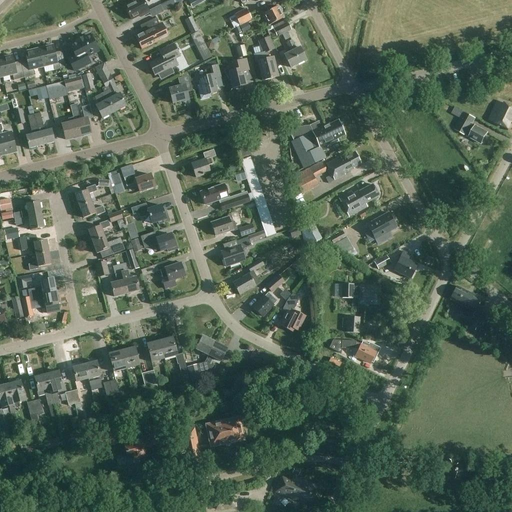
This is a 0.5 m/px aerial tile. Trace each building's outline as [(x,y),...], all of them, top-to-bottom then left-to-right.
[(140,17),(148,13),(142,0),(136,0),(124,7),(131,19),(139,15),(140,17)] [(151,10),(154,17),(172,7),(171,7),(168,1),(151,10)] [(263,14),(269,25),(283,17),(280,12),(281,11),(280,8),(278,8),(277,6),(263,14)] [(240,25),(251,20),(245,9),(234,15),(240,25)] [(156,42),(154,39),(166,33),(161,24),(159,25),(159,24),(156,18),(140,26),(143,32),(135,36),(141,49),(156,42)] [(240,26),(239,26),(242,32),(242,33),(250,29),(247,22),(240,26)] [(273,29),(277,37),(291,30),(287,22),(273,29)] [(189,30),(191,35),(198,31),(196,26),(189,30)] [(233,29),(236,35),(241,33),(238,26),(233,29)] [(198,31),(191,35),(195,43),(202,40),(198,31)] [(86,56),(97,50),(90,36),(84,39),(83,38),(76,42),(77,43),(70,46),(75,55),(68,59),(74,71),(90,63),(86,56)] [(255,62),(257,62),(262,82),(277,77),(272,58),(270,58),(267,51),(274,49),(269,38),(258,41),(263,53),(253,55),(255,62)] [(290,68),(305,60),(299,48),(296,49),(291,40),(286,43),(290,52),(284,56),(290,68)] [(158,74),(161,78),(173,72),(171,69),(178,65),(175,59),(180,56),(174,44),(159,51),(162,57),(149,63),(155,75),(158,74)] [(52,45),(38,49),(43,67),(53,65),(54,70),(65,68),(61,51),(54,53),(52,45)] [(235,48),(238,58),(247,56),(244,45),(235,48)] [(26,60),(20,62),(24,78),(35,75),(33,70),(43,67),(38,49),(24,52),(26,60)] [(11,55),(0,58),(0,69),(2,77),(12,75),(13,81),(24,78),(20,62),(13,63),(11,55)] [(224,72),(229,81),(229,80),(231,80),(233,88),(236,88),(237,89),(238,89),(240,89),(241,88),(242,86),(245,85),(242,72),(248,71),(245,60),(232,63),(233,67),(224,72)] [(94,68),(104,87),(102,88),(104,93),(114,112),(126,106),(120,94),(119,93),(114,85),(115,85),(110,75),(104,63),(94,68)] [(198,86),(201,100),(211,97),(210,95),(217,93),(214,79),(220,77),(218,65),(205,68),(207,76),(199,78),(201,86),(198,86)] [(82,76),(86,92),(94,89),(90,74),(82,76)] [(119,83),(126,81),(124,74),(118,76),(119,83)] [(186,90),(191,88),(188,76),(178,78),(180,86),(169,89),(173,104),(188,100),(186,90)] [(63,81),(66,92),(78,89),(77,85),(82,84),(80,77),(63,81)] [(35,88),(34,81),(26,83),(27,90),(35,88)] [(48,98),(45,87),(36,90),(38,101),(48,98)] [(114,112),(104,93),(93,99),(97,106),(96,106),(102,118),(114,112)] [(511,122),(511,108),(497,102),(489,121),(507,128),(510,122),(511,122)] [(55,121),(61,119),(58,104),(52,106),(55,121)] [(75,104),(70,106),(73,118),(78,136),(90,133),(87,119),(80,120),(77,110),(75,104)] [(13,111),(17,125),(24,123),(21,110),(13,111)] [(456,130),(481,144),(487,133),(472,124),(475,118),(465,113),(456,130)] [(33,115),(35,120),(41,146),(54,142),(51,129),(44,131),(40,114),(33,115)] [(29,149),(41,146),(35,120),(33,115),(29,117),(27,117),(32,134),(25,136),(29,149)] [(65,140),(77,136),(78,136),(73,118),(67,119),(68,120),(60,122),(65,140)] [(318,121),(309,125),(312,131),(319,146),(320,146),(322,149),(338,142),(336,138),(344,135),(343,131),(344,129),(341,123),(339,122),(338,121),(329,125),(328,123),(321,127),(318,121)] [(0,124),(0,144),(3,156),(16,153),(10,133),(2,135),(1,132),(3,132),(1,125),(0,124)] [(238,148),(241,158),(250,155),(247,145),(238,148)] [(207,166),(212,164),(213,164),(211,158),(215,157),(213,150),(203,153),(205,160),(190,164),(195,178),(209,173),(207,166)] [(360,164),(354,152),(341,159),(340,157),(326,165),(334,180),(344,175),(344,174),(353,169),(353,168),(360,164)] [(240,160),(242,166),(252,163),(250,157),(240,160)] [(314,177),(326,170),(321,161),(292,177),(301,193),(317,184),(314,177)] [(242,166),(244,172),(254,169),(252,163),(242,166)] [(244,172),(246,178),(256,175),(254,169),(244,172)] [(107,175),(111,187),(122,184),(119,174),(117,175),(116,172),(107,175)] [(154,187),(150,174),(135,179),(134,174),(124,177),(126,186),(136,183),(139,191),(154,187)] [(246,178),(248,184),(258,181),(256,175),(246,178)] [(248,184),(250,190),(260,186),(258,181),(248,184)] [(94,209),(89,194),(97,191),(95,185),(86,188),(87,190),(75,194),(83,218),(96,213),(96,215),(105,212),(103,206),(94,209)] [(204,205),(205,204),(207,206),(210,205),(210,203),(227,197),(225,193),(227,192),(228,190),(226,186),(225,185),(223,186),(223,185),(216,188),(216,187),(200,192),(204,205)] [(379,196),(372,185),(359,192),(358,191),(353,194),(351,192),(338,199),(348,217),(367,207),(365,204),(379,196)] [(250,190),(252,196),(262,192),(260,186),(250,190)] [(252,196),(254,202),(264,198),(262,192),(252,196)] [(228,201),(231,208),(249,202),(246,195),(228,201)] [(4,211),(15,209),(13,198),(1,201),(4,211)] [(254,202),(256,208),(266,204),(264,198),(254,202)] [(302,198),(295,201),(299,210),(306,206),(302,198)] [(25,204),(27,211),(13,213),(14,219),(41,214),(38,201),(25,204)] [(145,204),(131,209),(133,215),(138,213),(139,217),(148,214),(151,223),(157,221),(159,226),(169,223),(166,213),(163,213),(161,205),(147,210),(145,204)] [(256,208),(258,214),(268,210),(266,204),(256,208)] [(258,214),(260,219),(270,216),(268,210),(258,214)] [(110,223),(122,219),(119,211),(107,216),(110,223)] [(367,225),(375,240),(376,240),(379,245),(388,239),(385,234),(396,228),(388,213),(367,225)] [(41,214),(14,219),(15,225),(23,224),(23,220),(28,219),(30,230),(43,227),(41,214)] [(227,216),(228,218),(210,223),(215,236),(232,231),(232,232),(236,230),(234,222),(233,222),(230,215),(227,216)] [(260,219),(262,225),(272,222),(270,216),(260,219)] [(310,219),(299,225),(304,247),(310,244),(320,239),(310,219)] [(88,230),(92,242),(105,237),(102,230),(110,227),(108,220),(99,224),(100,225),(88,230)] [(262,225),(264,231),(274,228),(272,222),(262,225)] [(238,229),(241,237),(254,232),(251,224),(238,229)] [(126,229),(130,240),(137,237),(133,226),(126,229)] [(4,230),(6,240),(18,237),(16,228),(4,230)] [(264,231),(266,238),(276,234),(274,228),(264,231)] [(346,253),(353,249),(346,237),(342,231),(330,237),(330,238),(326,240),(328,244),(332,242),(334,246),(346,253)] [(142,244),(148,242),(150,247),(158,244),(160,251),(167,249),(168,252),(178,249),(175,239),(172,240),(170,234),(156,238),(154,232),(140,237),(142,244)] [(32,255),(35,255),(48,252),(46,240),(36,241),(35,235),(19,238),(19,239),(21,251),(31,249),(32,255)] [(97,254),(99,253),(101,259),(113,255),(124,250),(120,238),(107,243),(105,237),(92,242),(97,254)] [(220,252),(225,267),(244,260),(241,249),(250,246),(247,237),(236,241),(237,246),(220,252)] [(125,252),(131,270),(138,268),(132,250),(125,252)] [(271,255),(276,261),(281,256),(276,250),(271,255)] [(48,252),(35,255),(37,262),(28,264),(29,271),(38,269),(38,267),(51,265),(48,252)] [(393,270),(410,278),(416,265),(407,260),(409,255),(402,252),(393,270)] [(374,262),(379,270),(391,263),(386,255),(374,262)] [(253,271),(263,265),(260,260),(247,267),(250,273),(232,283),(239,295),(255,286),(254,286),(260,283),(253,271)] [(94,265),(98,278),(109,275),(105,261),(94,265)] [(304,266),(297,261),(292,266),(299,272),(304,266)] [(119,265),(121,273),(123,281),(126,293),(138,290),(135,277),(129,279),(125,263),(119,265)] [(164,269),(164,270),(161,271),(163,278),(161,279),(165,290),(176,286),(174,280),(184,276),(180,263),(164,269)] [(126,293),(123,281),(121,273),(119,265),(113,267),(117,282),(110,284),(113,297),(126,293)] [(145,275),(158,271),(156,265),(140,270),(142,276),(145,275)] [(278,276),(266,286),(271,292),(283,282),(278,276)] [(17,278),(19,289),(26,288),(24,277),(17,278)] [(21,291),(23,298),(29,297),(29,296),(56,291),(53,278),(40,281),(41,287),(36,288),(28,290),(21,291)] [(341,298),(358,299),(358,304),(378,305),(379,287),(358,286),(358,287),(354,287),(354,284),(342,284),(341,298)] [(462,305),(459,310),(461,315),(471,319),(481,298),(458,287),(451,300),(462,305)] [(56,291),(29,296),(29,297),(23,298),(21,298),(24,312),(32,311),(31,302),(44,300),(47,314),(59,311),(56,291)] [(276,301),(268,293),(264,297),(263,296),(252,307),(262,317),(273,305),(276,301)] [(292,332),(294,329),(297,331),(305,316),(293,310),(300,297),(292,293),(287,300),(282,310),(286,312),(280,325),(292,332)] [(11,299),(16,319),(23,317),(18,297),(11,299)] [(472,328),(479,332),(486,318),(479,314),(472,328)] [(346,333),(359,334),(360,317),(347,317),(346,333)] [(195,349),(207,356),(214,342),(201,336),(195,349)] [(172,337),(160,341),(164,359),(176,356),(181,376),(187,375),(188,375),(182,354),(177,355),(172,337)] [(341,354),(341,349),(355,349),(358,350),(361,345),(355,342),(341,341),(333,340),(329,348),(341,354)] [(151,362),(164,359),(160,341),(146,344),(151,362)] [(214,342),(207,356),(213,359),(220,362),(226,349),(214,342)] [(362,342),(361,345),(358,350),(355,356),(369,364),(375,352),(366,348),(368,345),(362,342)] [(134,347),(121,351),(126,368),(139,365),(134,347)] [(126,368),(121,351),(109,354),(113,372),(126,368)] [(204,362),(197,364),(187,367),(192,383),(201,381),(200,373),(210,370),(213,365),(210,364),(213,359),(207,356),(204,362)] [(88,379),(90,387),(101,385),(100,379),(102,379),(101,375),(100,375),(96,361),(84,364),(88,379)] [(76,382),(88,379),(84,364),(72,367),(76,382)] [(46,374),(54,404),(59,403),(57,393),(65,391),(63,385),(62,385),(58,371),(46,374)] [(153,371),(147,372),(150,385),(156,383),(153,371)] [(147,372),(141,374),(144,386),(150,385),(147,372)] [(34,377),(38,392),(36,392),(38,396),(45,395),(48,406),(54,404),(46,374),(34,377)] [(116,393),(118,393),(115,380),(109,382),(112,394),(116,393)] [(20,381),(8,384),(15,412),(14,408),(19,406),(18,402),(25,400),(24,394),(23,395),(20,381)] [(106,396),(112,394),(109,382),(103,383),(106,396)] [(15,412),(8,384),(0,385),(0,402),(1,407),(8,405),(10,413),(15,412)] [(74,404),(80,403),(77,390),(71,392),(74,404)] [(68,406),(74,404),(71,392),(65,393),(68,406)] [(36,414),(42,413),(39,400),(32,401),(36,414)] [(38,422),(36,414),(32,401),(26,403),(32,423),(38,422)] [(210,447),(223,444),(240,441),(241,440),(242,438),(242,437),(242,436),(242,435),(240,434),(238,433),(237,426),(238,425),(239,424),(239,422),(239,421),(238,420),(237,419),(235,419),(220,422),(205,425),(210,447)] [(188,463),(200,460),(198,448),(194,429),(181,431),(185,451),(188,463)] [(126,458),(141,454),(141,456),(156,453),(152,435),(137,439),(137,440),(132,441),(132,443),(123,445),(126,458)] [(166,441),(169,456),(184,454),(181,438),(166,441)] [(80,457),(92,454),(90,446),(78,448),(80,457)] [(301,500),(311,504),(317,486),(297,478),(300,470),(293,468),(292,473),(294,474),(293,477),(292,481),(281,477),(275,492),(301,501),(301,500)] [(214,499),(215,511),(236,507),(234,497),(214,499)]
